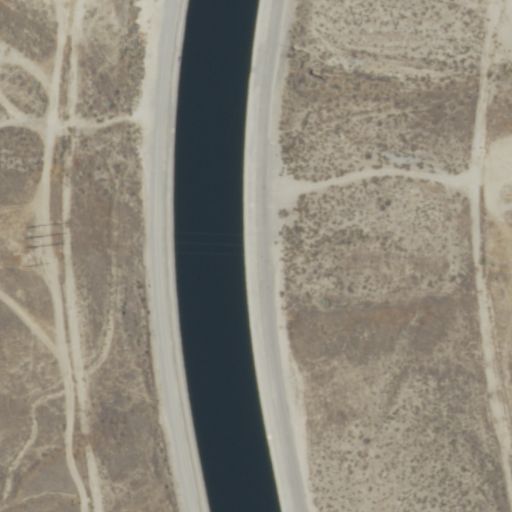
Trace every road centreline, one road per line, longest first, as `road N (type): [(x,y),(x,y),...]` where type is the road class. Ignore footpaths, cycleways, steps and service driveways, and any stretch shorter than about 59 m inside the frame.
road 1 (track): [(62,0),(42,250),(71,392),(67,450),(80,511)]
road 2 (track): [(511,498),(472,181)]
